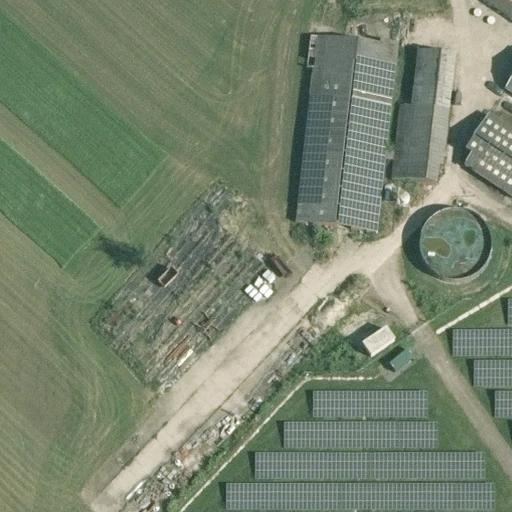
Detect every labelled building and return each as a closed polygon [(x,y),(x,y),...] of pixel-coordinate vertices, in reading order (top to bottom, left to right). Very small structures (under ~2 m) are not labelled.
[(511,0),(479,0),(511,22),(511,0)] [(293,224),(375,234),(397,48),(316,37),(293,224)] [(388,181),(439,186),(451,57),(417,52),(410,107),(399,106),(388,181)] [(511,79),(504,92),(511,96),(511,133),(487,117),(471,143),(466,152),(471,155),(464,166),(511,198),(511,79)] [(418,244),(418,247),(418,250),(419,254),(419,257),(420,260),(422,263),(423,265),(425,268),(427,271),(429,273),(431,275),(434,277),(436,279),(439,280),(442,281),(445,282),(448,283),(451,284),(455,284),(458,284),(461,283),(464,282),(467,281),(470,280),(473,279),(475,277),(478,275),(480,273),(482,271),(484,268),(486,265),(488,263),(489,260),(490,257),(490,254),(491,250),(491,247),(491,244),(490,241),(490,238),(489,235),(488,232),(486,229),(484,226),(482,224),(480,222),(478,219),(475,217),(473,216),(470,214),(467,213),(464,212),(461,211),(458,211),(455,211),(451,211),(448,211),(445,212),(442,213),(439,214),(436,216),(434,217),(431,219),(429,222),(427,224),(425,226),(423,229),(422,232),(420,235),(419,238),(419,241),(418,244)] [(385,331),(362,347),(371,359),(394,343),(385,331)]
